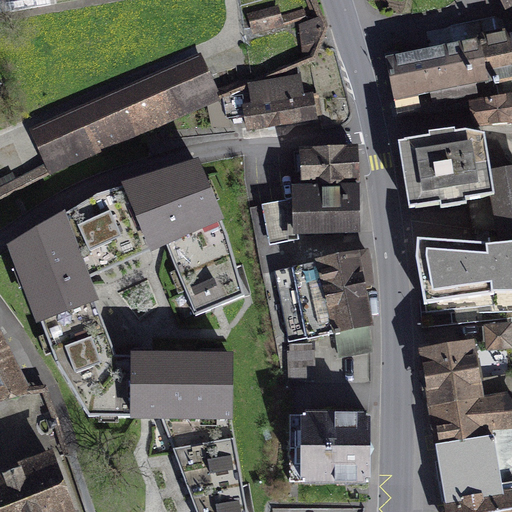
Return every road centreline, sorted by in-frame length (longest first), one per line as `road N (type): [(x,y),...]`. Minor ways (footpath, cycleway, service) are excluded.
road 1 (residential): [(374,130),(172,156),(71,195),(0,243)]
road 2 (secondary): [(397,511),(396,306),(374,130)]
road 3 (secondary): [(374,130),(337,0)]
